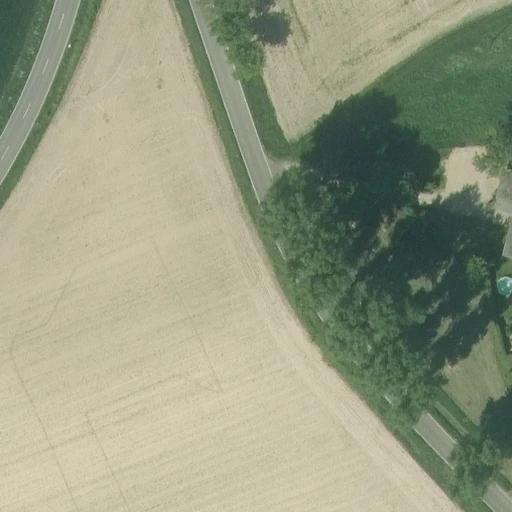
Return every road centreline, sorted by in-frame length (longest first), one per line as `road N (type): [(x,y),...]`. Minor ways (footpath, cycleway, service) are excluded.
road 1 (secondary): [(198,0),(302,279),(426,435),(505,511)]
road 2 (secondary): [(0,155),(46,65),(64,0)]
